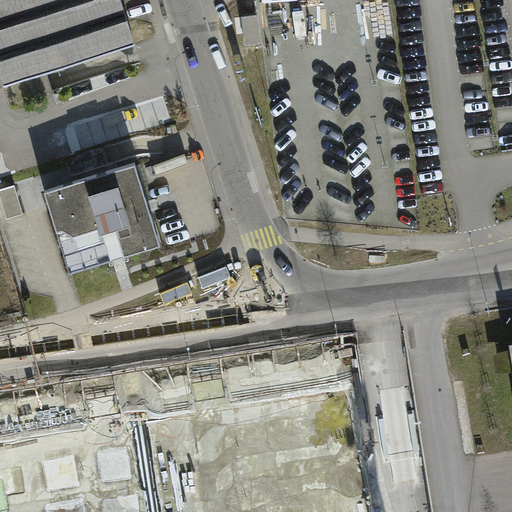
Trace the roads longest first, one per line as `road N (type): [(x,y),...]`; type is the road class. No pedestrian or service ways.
road 1 (unclassified): [(279,298),(177,0)]
road 2 (unclassified): [(0,359),(204,325),(279,298)]
road 3 (unclassified): [(279,298),(350,299),(503,272)]
